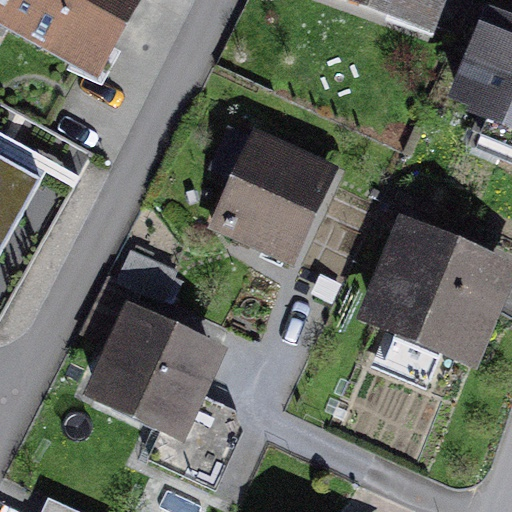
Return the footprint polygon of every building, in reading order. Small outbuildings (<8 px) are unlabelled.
[(0,0),(0,16),(97,70),(135,0),(0,0)] [(445,0),(299,0),(428,47),(445,0)] [(511,35),(474,22),(437,120),(511,147),(511,35)] [(0,257),(49,167),(0,141),(0,257)] [(338,186),(251,145),(204,245),(290,286),(338,186)] [(511,297),(511,276),(397,230),(353,337),(476,387),(511,297)] [(221,362),(116,315),(75,406),(180,453),(221,362)]
